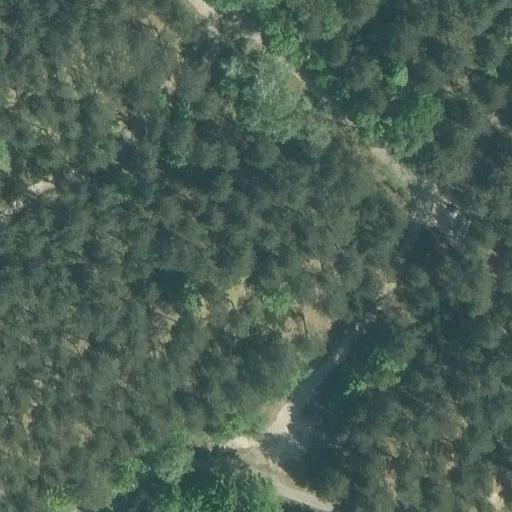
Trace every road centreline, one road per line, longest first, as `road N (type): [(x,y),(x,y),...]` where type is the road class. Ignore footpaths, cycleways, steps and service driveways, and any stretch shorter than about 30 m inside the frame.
road 1 (track): [(250,480),(433,215)]
road 2 (track): [(433,215),(273,44),(217,0)]
road 3 (track): [(511,337),(469,253),(433,215)]
road 4 (track): [(433,215),(511,106)]
